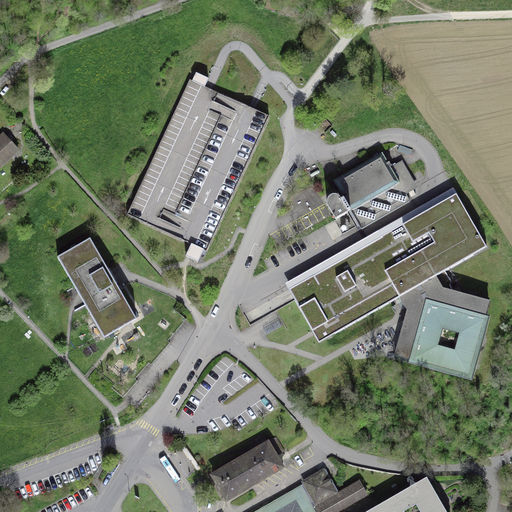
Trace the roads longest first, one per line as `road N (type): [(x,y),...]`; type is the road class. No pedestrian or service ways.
road 1 (residential): [(210,327),(323,444),(371,463),(435,471),(510,455)]
road 2 (residential): [(301,98),(288,120),(299,148),(210,327)]
road 3 (track): [(0,83),(35,52),(177,0)]
road 4 (residential): [(0,481),(118,441),(139,445)]
road 5 (track): [(511,14),(367,20)]
road 6 (residential): [(210,327),(139,445)]
